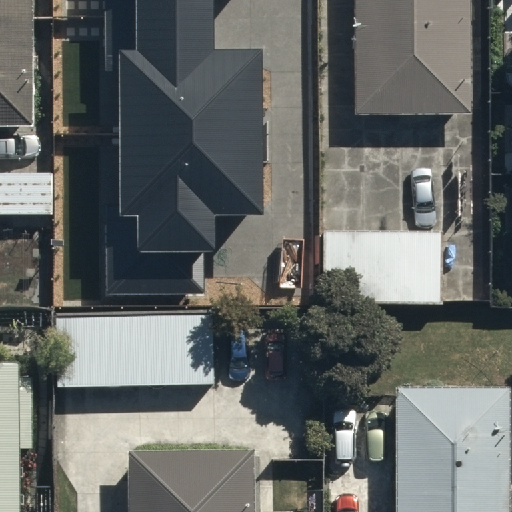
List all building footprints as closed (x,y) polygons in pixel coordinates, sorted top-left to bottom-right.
[(0,0),(0,128),(39,128),(36,0),(0,0)] [(276,0),(153,0),(155,206),(278,205),(276,0)] [(358,0),(360,113),(472,113),(471,0),(358,0)] [(511,22),(496,23),(496,75),(511,75),(511,22)] [(0,173),(0,215),(50,216),(50,174),(0,173)] [(54,307),(175,306),(174,227),(53,228),(54,307)] [(441,236),(323,236),(322,308),(441,308),(441,236)] [(213,314),(52,317),(53,387),(214,383),(213,314)] [(0,511),(25,511),(25,366),(0,366),(0,511)] [(511,511),(511,391),(398,392),(398,511),(511,511)] [(257,511),(257,449),(130,451),(130,511),(257,511)]
